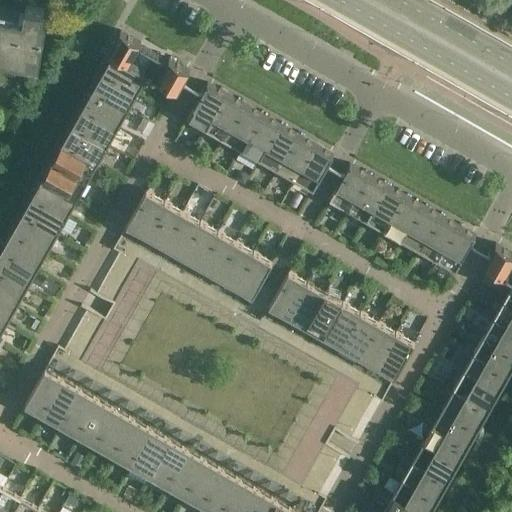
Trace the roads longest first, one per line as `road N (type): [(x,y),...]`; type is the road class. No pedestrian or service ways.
road 1 (residential): [(154,144),(0,419)]
road 2 (residential): [(446,306),(331,511)]
road 3 (tertiary): [(339,0),(511,97)]
road 4 (residential): [(154,144),(308,215)]
road 5 (residential): [(375,94),(229,12)]
road 6 (residential): [(308,215),(446,306)]
road 7 (residential): [(511,170),(375,94)]
road 8 (residential): [(229,12),(154,144)]
road 9 (residential): [(375,94),(308,215)]
road 10 (tertiary): [(511,67),(392,0)]
road 11 (residential): [(509,194),(446,306)]
road 12 (residential): [(0,449),(111,511)]
